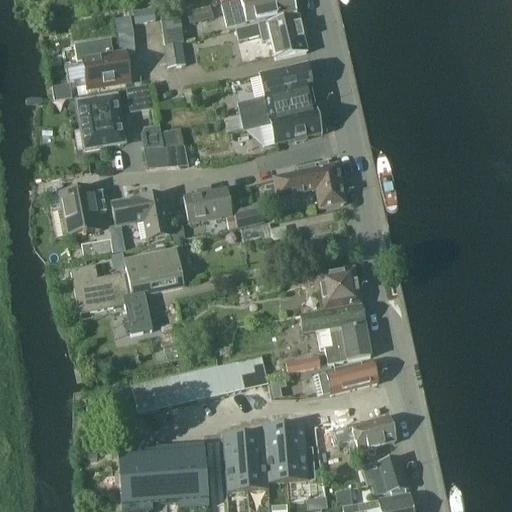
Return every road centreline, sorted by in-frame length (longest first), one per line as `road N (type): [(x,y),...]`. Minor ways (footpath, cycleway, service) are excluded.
road 1 (residential): [(408,394),(355,405),(237,405),(138,429)]
road 2 (tertiary): [(408,394),(350,140)]
road 3 (residential): [(109,176),(181,184),(350,140)]
road 4 (tertiary): [(350,140),(319,0)]
road 5 (tertiary): [(435,511),(408,394)]
